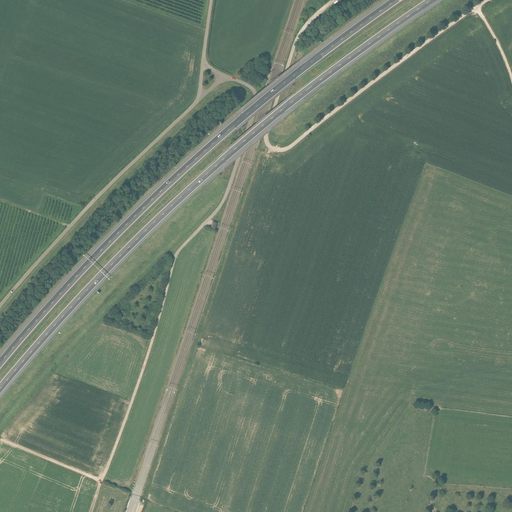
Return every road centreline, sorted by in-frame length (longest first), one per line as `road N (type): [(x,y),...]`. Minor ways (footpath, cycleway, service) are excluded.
road 1 (motorway): [(0,388),(179,198),(285,107),(432,0)]
road 2 (unclassified): [(0,439),(100,480),(175,254),(220,205),(255,103),(250,87),(224,77)]
road 3 (motorway): [(396,0),(201,153),(0,362)]
road 4 (unclassified): [(0,310),(196,101)]
road 5 (track): [(475,7),(291,145),(271,147)]
road 6 (unclassified): [(271,147),(265,135),(300,32)]
